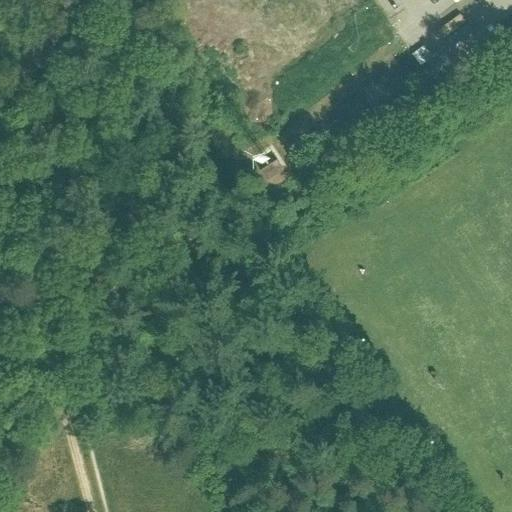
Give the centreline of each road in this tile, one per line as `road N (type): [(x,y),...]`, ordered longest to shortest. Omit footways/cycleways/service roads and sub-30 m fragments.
road 1 (track): [(89,511),(0,195)]
road 2 (unclassified): [(0,101),(78,0)]
